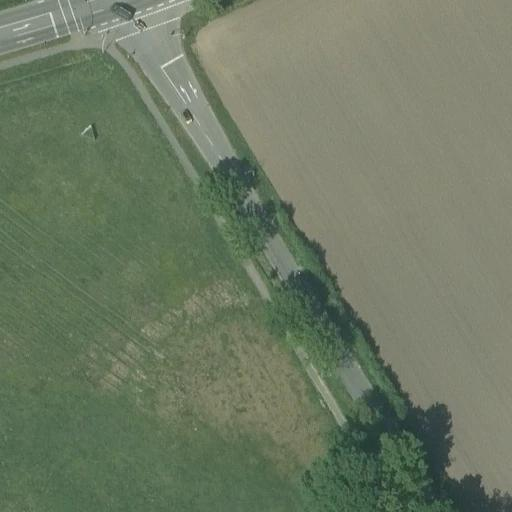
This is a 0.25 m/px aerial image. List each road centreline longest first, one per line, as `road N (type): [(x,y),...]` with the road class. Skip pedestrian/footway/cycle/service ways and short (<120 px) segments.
road 1 (residential): [(436,511),(124,1)]
road 2 (tertiary): [(124,1),(0,40)]
